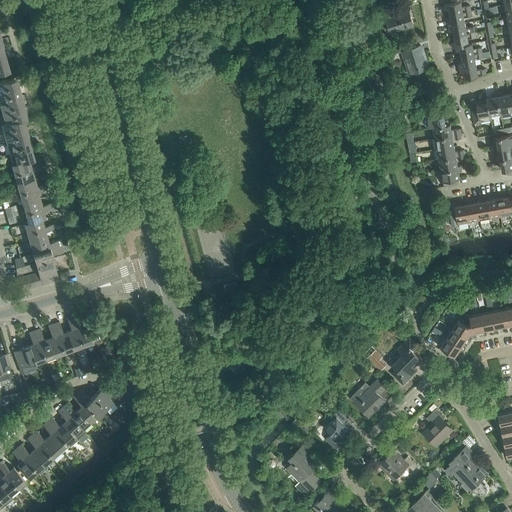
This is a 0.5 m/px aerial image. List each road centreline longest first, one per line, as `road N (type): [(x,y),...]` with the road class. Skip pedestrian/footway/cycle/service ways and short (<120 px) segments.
road 1 (tertiary): [(161,269),(85,0)]
road 2 (tertiary): [(244,511),(220,472),(161,269)]
road 3 (residential): [(453,398),(429,377),(336,470),(379,511)]
road 4 (tertiary): [(1,313),(161,269)]
